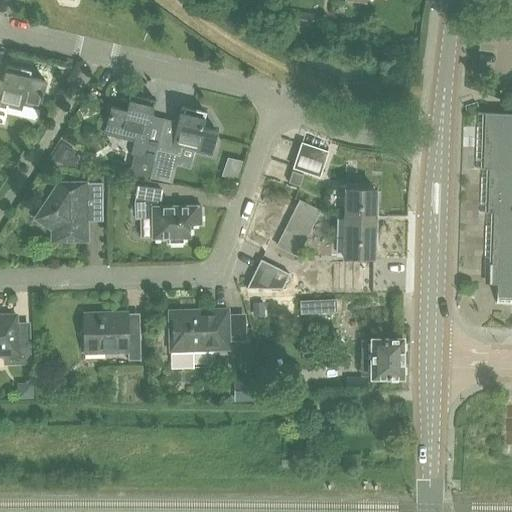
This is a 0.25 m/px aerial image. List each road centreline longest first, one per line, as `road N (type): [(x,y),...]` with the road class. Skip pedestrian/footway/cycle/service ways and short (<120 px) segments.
road 1 (residential): [(0,284),(201,279),(219,265),(276,101)]
road 2 (secondary): [(433,366),(436,143)]
road 3 (residential): [(276,101),(98,57)]
road 4 (residential): [(436,143),(355,136),(276,101)]
road 5 (secondary): [(429,511),(433,366)]
road 6 (secondary): [(436,143),(453,0)]
